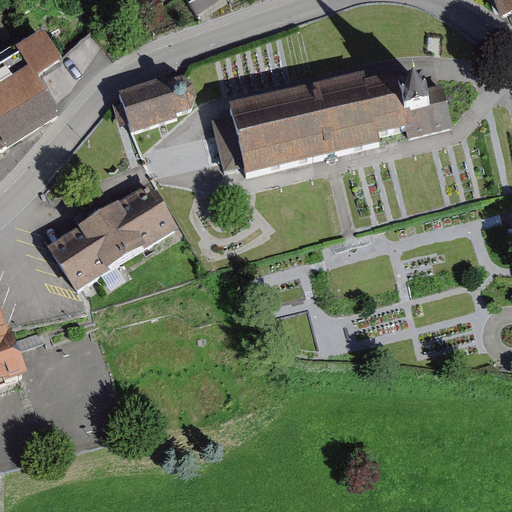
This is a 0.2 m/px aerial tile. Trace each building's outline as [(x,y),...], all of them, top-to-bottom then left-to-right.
[(172,0),(185,19),(212,0),(172,0)] [(511,0),(496,0),(504,20),(511,16),(511,0)] [(34,98),(62,81),(42,47),(10,66),(15,75),(0,84),(0,170),(57,136),(34,98)] [(125,140),(192,121),(182,87),(166,92),(164,85),(114,100),(125,140)] [(361,86),(224,118),(241,187),(374,156),(373,149),(400,143),(402,152),(449,141),(439,96),(420,101),(418,94),(402,98),(399,87),(363,95),(361,86)] [(77,303),(178,237),(148,191),(47,256),(77,303)] [(0,397),(22,391),(0,322),(0,397)] [(164,327),(120,337),(130,378),(163,370),(169,399),(188,395),(197,436),(248,424),(237,375),(227,377),(216,329),(167,340),(164,327)]
